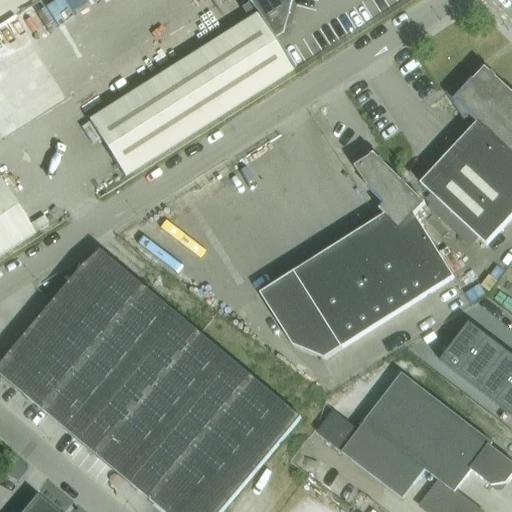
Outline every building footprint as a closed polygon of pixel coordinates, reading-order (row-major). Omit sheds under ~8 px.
[(246,0),(255,13),(256,13),(273,41),(282,35),(291,0),(246,0)] [(124,178),(291,72),(256,16),(88,121),(124,178)] [(479,124),(421,186),(487,247),(511,220),(511,94),(486,70),(471,85),(467,80),(466,81),(466,82),(447,94),(468,126),(469,127),(475,121),(479,124)] [(385,217),(294,274),(262,294),(294,348),(325,360),(342,350),(454,279),(415,216),(426,205),(374,155),(373,157),(355,169),(368,189),(386,207),(381,211),(380,212),(385,217)] [(0,258),(35,237),(0,180),(0,258)] [(0,376),(44,413),(147,290),(102,253),(84,268),(0,368),(0,376)] [(44,413),(97,458),(200,334),(147,290),(44,413)] [(471,326),(442,363),(461,377),(489,340),(471,326)] [(254,379),(200,334),(97,458),(151,502),(254,379)] [(489,340),(461,377),(479,391),(507,354),(489,340)] [(511,357),(507,354),(479,391),(497,405),(511,386),(511,357)] [(420,508),(425,511),(479,511),(456,493),(472,473),(491,488),(507,486),(511,479),(511,464),(491,448),(493,446),(402,376),(363,425),(341,454),(401,500),(423,471),(439,483),(420,508)] [(224,511),(302,418),(254,379),(151,502),(162,511),(224,511)] [(511,386),(497,405),(506,411),(511,416),(511,386)] [(53,511),(35,497),(22,511),(53,511)]
